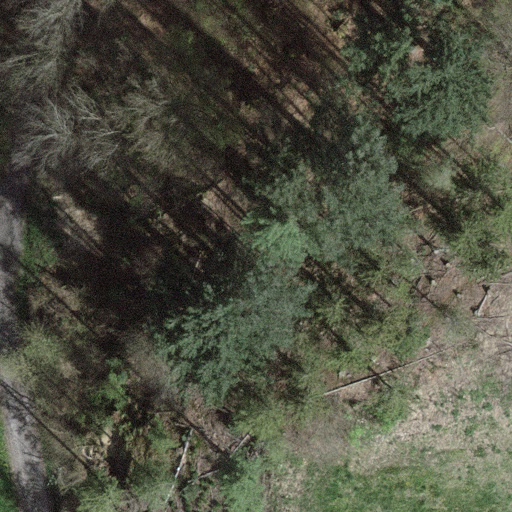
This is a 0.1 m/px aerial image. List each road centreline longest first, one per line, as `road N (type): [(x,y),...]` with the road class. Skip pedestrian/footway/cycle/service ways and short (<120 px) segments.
road 1 (track): [(38,0),(0,212)]
road 2 (track): [(0,309),(41,511)]
